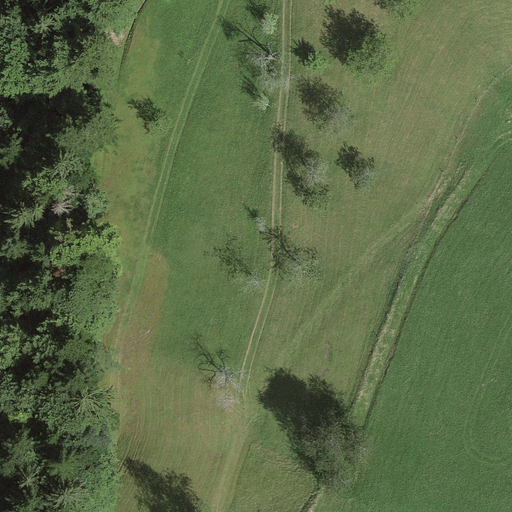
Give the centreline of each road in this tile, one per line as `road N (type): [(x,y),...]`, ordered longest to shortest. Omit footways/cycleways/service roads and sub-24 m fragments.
road 1 (track): [(488,149),(468,156),(395,227),(299,337),(250,411),(239,409),(272,262),(286,0)]
road 2 (track): [(511,131),(488,149),(432,234),(351,435)]
